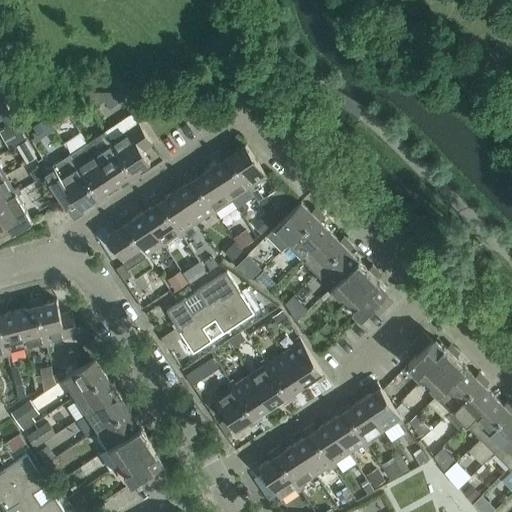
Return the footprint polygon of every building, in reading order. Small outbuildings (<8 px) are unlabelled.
[(101,94),(83,94),(92,109),(105,101),(101,94)] [(5,104),(0,107),(0,114),(2,118),(10,113),(5,104)] [(46,117),(32,126),(38,135),(52,126),(46,117)] [(7,127),(0,130),(0,132),(10,149),(16,145),(26,140),(22,133),(15,122),(7,127)] [(112,136),(109,138),(135,178),(142,174),(139,170),(150,162),(142,150),(152,143),(139,123),(114,139),(112,136)] [(105,131),(88,142),(115,185),(126,178),(129,182),(135,178),(109,138),(105,131)] [(26,140),(16,145),(21,154),(31,148),(26,140)] [(88,142),(70,154),(101,201),(108,197),(104,192),(115,185),(88,142)] [(231,147),(225,151),(251,191),(254,189),(252,186),(267,176),(246,144),(234,152),(231,147)] [(222,160),(211,167),(232,199),(246,190),(248,193),(251,191),(225,151),(219,155),(222,160)] [(46,176),(63,202),(66,207),(76,201),(80,208),(92,200),(95,205),(101,201),(70,154),(43,172),(46,176)] [(34,170),(32,176),(35,181),(44,176),(39,167),(34,170)] [(197,169),(191,174),(217,213),(220,211),(218,208),(232,199),(211,167),(200,174),(197,169)] [(187,182),(177,189),(198,221),(212,212),(214,215),(217,213),(191,174),(184,178),(187,182)] [(6,175),(0,178),(0,201),(19,191),(17,188),(14,189),(6,175)] [(163,192),(157,196),(183,236),(186,234),(184,231),(198,221),(177,189),(166,196),(163,192)] [(275,190),(259,200),(269,214),(285,204),(275,190)] [(19,191),(0,201),(0,226),(6,223),(12,233),(33,221),(18,196),(21,194),(19,191)] [(153,205),(143,212),(164,244),(178,235),(180,238),(183,236),(157,196),(150,200),(153,205)] [(301,201),(274,228),(267,235),(282,250),(286,246),(320,212),(315,207),(311,211),(301,201)] [(129,214),(123,218),(149,258),(152,256),(150,253),(164,244),(143,212),(132,219),(129,214)] [(320,212),(286,246),(289,248),(291,246),(303,258),(331,230),(322,221),(325,217),(320,212)] [(149,258),(123,218),(116,223),(119,227),(108,235),(129,267),(136,277),(153,265),(149,258)] [(331,230),(303,258),(315,270),(312,272),(315,275),(349,241),(344,236),(340,239),(331,230)] [(247,231),(235,239),(241,248),(253,240),(247,231)] [(349,241),(315,275),(317,277),(320,275),(332,287),(359,259),(350,250),(354,246),(349,241)] [(235,243),(225,252),(233,260),(242,251),(243,250),(235,243)] [(247,255),(235,267),(251,278),(261,268),(247,255)] [(213,256),(205,262),(211,270),(219,265),(215,260),(213,256)] [(359,259),(332,287),(346,301),(374,274),(378,270),(373,264),(369,268),(359,259)] [(201,262),(195,266),(202,276),(207,272),(204,268),(201,262)] [(181,270),(168,279),(176,291),(189,282),(184,273),(181,270)] [(262,270),(253,280),(269,292),(277,284),(262,270)] [(167,310),(177,327),(180,331),(241,292),(227,271),(167,310)] [(374,274),(346,301),(361,316),(371,307),(376,301),(380,298),(385,293),(389,289),(374,274)] [(169,332),(175,341),(183,336),(194,352),(254,312),(241,292),(180,331),(177,327),(169,332)] [(388,305),(393,301),(385,293),(380,298),(388,305)] [(42,298),(35,299),(47,346),(50,345),(49,341),(78,334),(72,311),(60,314),(57,299),(43,303),(42,298)] [(384,309),(388,305),(380,298),(376,301),(384,309)] [(29,307),(16,310),(26,347),(42,343),(43,346),(47,346),(35,299),(27,301),(29,307)] [(379,315),(384,309),(376,301),(371,307),(379,315)] [(2,308),(0,308),(0,327),(7,356),(11,355),(10,351),(26,347),(16,310),(4,313),(2,308)] [(282,310),(272,317),(277,325),(287,318),(283,312),(282,310)] [(161,337),(164,342),(167,346),(175,341),(169,332),(161,337)] [(239,332),(229,339),(234,347),(245,340),(239,332)] [(424,332),(419,337),(427,345),(432,340),(424,332)] [(432,340),(427,345),(423,349),(418,354),(409,363),(424,378),(451,351),(436,336),(432,340)] [(298,343),(284,352),(305,384),(316,377),(319,382),(326,377),(300,337),(296,339),(298,343)] [(419,337),(415,341),(423,349),(427,345),(419,337)] [(94,338),(84,344),(94,358),(96,357),(103,352),(94,338)] [(415,341),(410,346),(418,354),(423,349),(415,341)] [(451,351),(424,378),(438,393),(466,366),(456,356),(460,353),(455,347),(451,351)] [(268,358),(265,360),(291,400),(297,396),(294,391),(305,384),(284,352),(270,361),(268,358)] [(70,395),(72,398),(112,372),(108,366),(103,369),(96,357),(94,358),(64,378),(73,393),(70,395)] [(264,365),(250,374),(271,406),(281,399),(284,404),(291,400),(265,360),(262,362),(264,365)] [(199,366),(186,375),(193,386),(206,377),(199,366)] [(466,366),(438,393),(450,405),(448,408),(450,410),(484,377),(479,371),(475,375),(466,366)] [(112,372),(72,398),(74,401),(77,399),(86,413),(119,392),(112,381),(116,378),(112,372)] [(233,380),(230,382),(257,422),(263,418),(260,413),(271,406),(250,374),(235,383),(233,380)] [(484,377),(450,410),(453,413),(455,410),(467,422),(495,395),(486,386),(489,382),(484,377)] [(21,378),(14,380),(19,400),(26,396),(21,378)] [(257,422),(230,382),(227,384),(229,387),(215,397),(236,429),(247,422),(250,426),(257,422)] [(373,391),(363,398),(384,430),(398,421),(400,424),(404,422),(377,382),(370,386),(373,391)] [(119,392),(86,413),(96,427),(93,429),(95,432),(135,406),(131,400),(126,403),(119,392)] [(495,395),(467,422),(479,434),(476,437),(479,439),(511,406),(511,404),(508,400),(504,404),(495,395)] [(349,400),(343,405),(369,444),(372,443),(370,439),(384,430),(363,398),(352,405),(349,400)] [(23,405),(12,412),(20,425),(32,417),(23,405)] [(339,413),(328,420),(350,453),(364,443),(366,446),(369,444),(343,405),(336,409),(339,413)] [(135,406),(95,432),(97,435),(100,433),(109,447),(141,426),(134,415),(139,412),(135,406)] [(511,406),(479,439),(482,442),(484,439),(496,451),(511,435),(511,406)] [(226,417),(218,423),(226,436),(235,430),(226,417)] [(315,423),(308,427),(335,467),(338,465),(336,462),(350,453),(328,420),(318,427),(315,423)] [(141,426),(109,447),(120,464),(152,443),(153,444),(157,440),(153,434),(148,437),(141,426)] [(305,436),(294,443),(316,475),(330,466),(332,469),(335,467),(308,427),(302,431),(305,436)] [(38,429),(26,437),(34,448),(45,440),(38,429)] [(20,433),(7,442),(12,450),(25,441),(20,433)] [(511,435),(496,451),(508,463),(505,466),(508,468),(511,464),(511,435)] [(152,443),(120,464),(132,482),(143,475),(149,470),(154,467),(160,464),(164,461),(153,444),(152,443)] [(280,445),(274,449),(301,489),(303,487),(301,484),(316,475),(294,443),(284,450),(280,445)] [(49,446),(39,453),(46,464),(56,457),(49,446)] [(301,489),(274,449),(268,453),(271,458),(259,466),(281,498),(296,488),(298,491),(301,489)] [(421,449),(413,453),(420,465),(428,460),(421,449)] [(64,511),(27,454),(6,467),(35,511),(64,511)] [(395,460),(384,467),(392,479),(403,472),(395,460)] [(457,461),(446,472),(459,488),(471,476),(457,461)] [(166,473),(160,464),(154,467),(160,477),(166,473)] [(35,511),(6,467),(0,471),(0,502),(6,511),(35,511)] [(156,480),(160,477),(154,467),(149,470),(156,480)] [(149,484),(156,480),(149,470),(143,475),(149,484)] [(472,485),(464,493),(472,501),(479,493),(472,485)] [(346,486),(336,492),(343,503),(353,497),(346,486)] [(78,497),(70,502),(76,511),(85,507),(78,497)]
